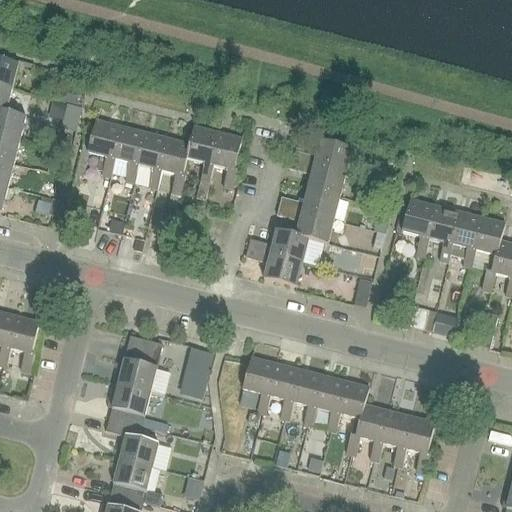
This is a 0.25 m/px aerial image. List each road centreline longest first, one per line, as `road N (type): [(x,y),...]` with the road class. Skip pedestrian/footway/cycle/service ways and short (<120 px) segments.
road 1 (unclassified): [(92,277),(486,378)]
road 2 (unclassified): [(50,442),(92,277)]
road 3 (unclassified): [(452,511),(486,378)]
